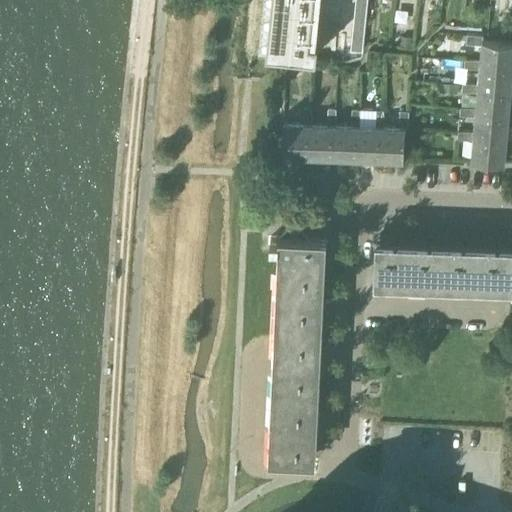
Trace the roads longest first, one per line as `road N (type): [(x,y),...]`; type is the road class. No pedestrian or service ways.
road 1 (residential): [(511,203),(387,200),(360,219),(343,473),(268,469),(253,457),(258,364)]
road 2 (track): [(109,511),(120,284),(150,0)]
